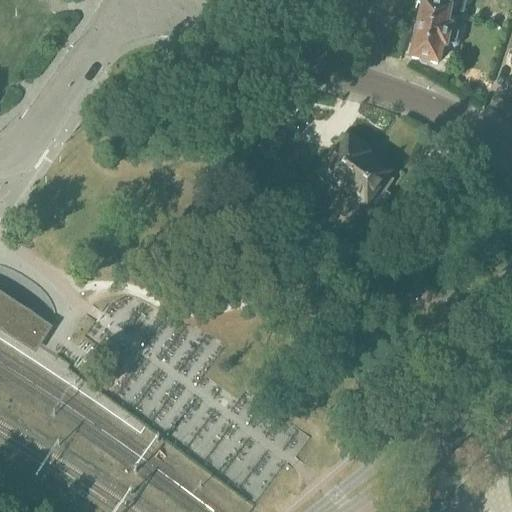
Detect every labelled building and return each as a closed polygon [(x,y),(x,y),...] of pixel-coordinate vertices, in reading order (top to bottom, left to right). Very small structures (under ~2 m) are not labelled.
[(458,48),(461,35),(459,32),(446,29),(450,10),(444,9),(445,0),(419,0),(418,5),(425,6),(413,60),(420,62),(421,65),(428,66),(431,64),(437,66),(441,47),(455,50),(458,48)] [(276,153),(286,138),(271,129),(262,144),(276,153)] [(344,191),(367,155),(343,140),(320,176),(321,177),(319,180),(330,187),(332,183),(343,191),(344,191)] [(367,156),(367,155),(344,191),(343,191),(328,215),(336,220),(339,215),(344,219),(356,200),(367,207),(379,189),(385,193),(393,181),(386,177),(388,174),(365,159),(367,156)] [(288,199),(301,178),(279,165),(256,201),(282,217),(292,202),(288,199)] [(374,260),(387,243),(376,236),(364,253),(374,260)] [(360,278),(366,283),(377,268),(371,264),(360,278)] [(0,334),(34,356),(52,329),(0,295),(0,334)]
